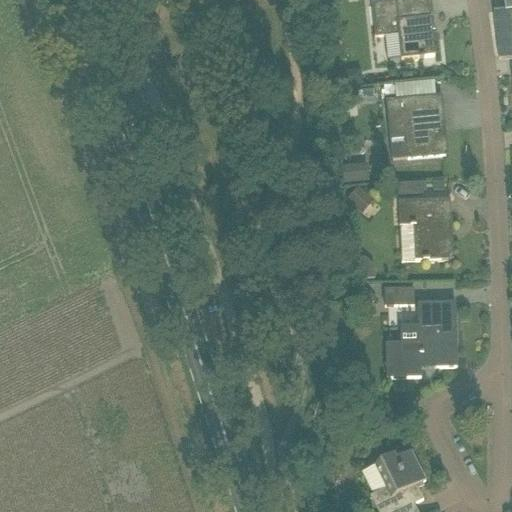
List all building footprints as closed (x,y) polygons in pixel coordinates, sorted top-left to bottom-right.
[(434,25),(430,0),(416,0),(371,5),(375,40),(398,38),(401,62),(435,58),(432,33),(431,33),(430,25),(434,25)] [(342,76),(332,77),(334,91),(348,89),(347,79),(342,76)] [(396,99),(394,88),(383,89),(384,101),(396,99)] [(442,99),(386,104),(391,164),(447,158),(442,99)] [(342,170),(343,185),(367,183),(365,167),(342,170)] [(397,187),(398,199),(423,197),(423,193),(427,193),(426,185),(397,187)] [(362,217),(374,203),(359,189),(346,202),(362,217)] [(401,263),(416,263),(416,264),(449,261),(448,243),(446,243),(446,233),(452,233),(451,202),(398,206),(401,263)] [(361,315),(377,302),(366,289),(350,302),(361,315)] [(414,308),(414,291),(384,291),(384,309),(414,308)] [(419,347),(386,348),(387,381),(421,381),(421,371),(457,370),(455,306),(417,307),(419,347)] [(416,511),(414,507),(423,502),(416,488),(425,484),(411,455),(395,463),(393,459),(374,468),(386,491),(370,499),(376,511),(416,511)]
